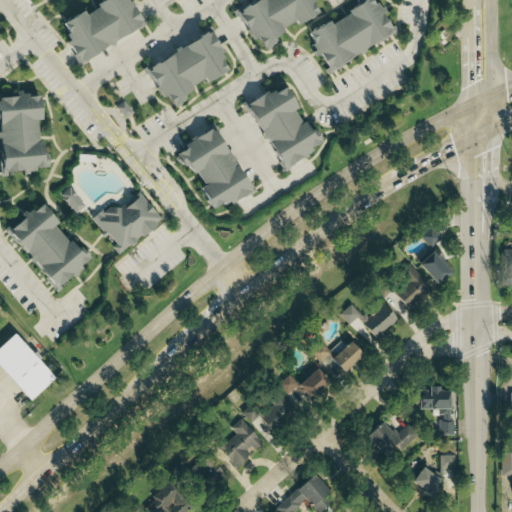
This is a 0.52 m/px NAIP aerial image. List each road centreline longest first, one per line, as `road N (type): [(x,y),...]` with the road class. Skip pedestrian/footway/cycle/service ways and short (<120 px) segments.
road 1 (secondary): [(475,108),(399,144),(279,221),(0,471)]
road 2 (secondary): [(0,510),(189,336)]
road 3 (residential): [(234,511),(389,369)]
road 4 (secondary): [(239,290),(391,182)]
road 5 (residential): [(511,311),(433,327),(389,369)]
road 6 (residential): [(389,369),(453,340),(511,331)]
road 7 (secondary): [(474,336),(475,211)]
